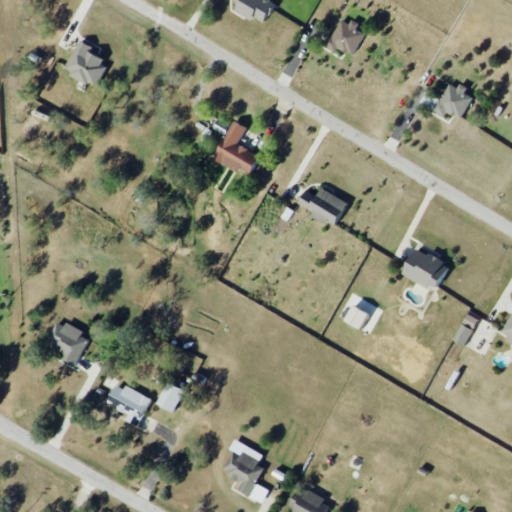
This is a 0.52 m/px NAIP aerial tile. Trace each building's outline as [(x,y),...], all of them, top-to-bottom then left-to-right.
[(271,0),(239,0),(234,9),(262,25),(275,1),(271,0)] [(364,32),(357,30),(360,23),(352,20),(350,23),(338,19),(327,48),(337,52),(338,48),(355,55),(364,32)] [(90,54),(93,47),(79,40),(64,70),(97,87),(109,64),(90,54)] [(467,87),(459,83),(457,88),(449,83),(434,112),(444,118),(447,112),(461,119),(473,97),(464,93),(467,87)] [(213,128),(224,135),(231,125),(219,117),(213,128)] [(214,160),(249,177),(259,155),(237,145),(246,127),(233,121),(214,160)] [(214,131),(206,127),(202,137),(209,140),(214,131)] [(347,203),(321,188),(316,197),(305,190),(298,203),(314,212),(312,215),(333,227),(347,203)] [(434,291),(449,267),(417,247),(402,272),(434,291)] [(370,314),(353,305),(345,321),(361,330),(370,314)] [(511,341),(511,312),(501,336),(511,341)] [(464,347),(479,319),(469,313),(453,341),(464,347)] [(90,337),(58,320),(47,343),(67,353),(62,361),(74,367),(90,337)] [(157,403),(173,413),(186,392),(170,382),(157,403)] [(153,398),(126,385),(124,389),(116,385),(106,404),(128,415),(126,420),(139,427),(153,398)] [(264,454),(245,447),(242,455),(232,451),(224,474),(243,481),(239,492),(252,497),(263,467),(259,466),(264,454)] [(297,491),(287,509),(292,511),(326,511),(331,503),(307,490),(304,495),(297,491)]
